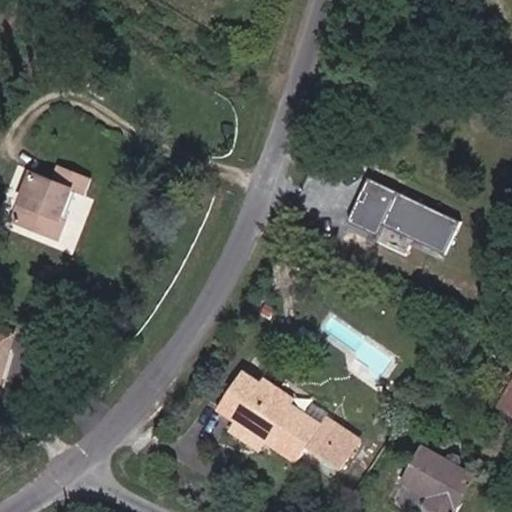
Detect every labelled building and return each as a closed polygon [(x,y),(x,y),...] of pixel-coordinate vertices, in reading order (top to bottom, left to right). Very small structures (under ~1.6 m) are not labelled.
[(65,233),(76,213),(71,210),(83,187),(88,189),(95,193),(104,176),(79,163),(71,179),(53,170),(29,214),(65,233)] [(465,220),(372,179),(352,224),(383,237),(388,226),(450,253),(465,220)] [(83,187),(71,210),(76,213),(88,189),(83,187)] [(2,359),(5,346),(10,347),(15,330),(0,326),(0,383),(6,360),(2,359)] [(244,373),(219,407),(229,415),(258,437),(263,441),(296,465),(305,452),(338,476),(359,448),(326,424),(321,431),(261,380),(258,384),(244,373)] [(511,424),(511,380),(509,379),(490,413),(511,424)] [(258,437),(229,415),(223,424),(257,450),(263,441),(258,437)] [(418,498),(432,505),(428,511),(456,511),(474,482),(411,445),(391,484),(418,498)] [(413,506),(423,511),(428,511),(432,505),(418,498),(413,506)]
